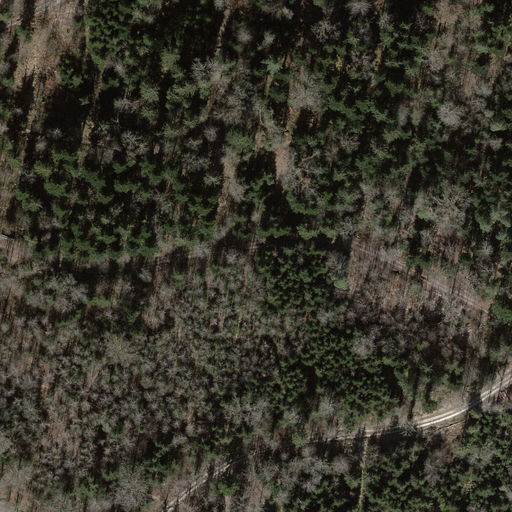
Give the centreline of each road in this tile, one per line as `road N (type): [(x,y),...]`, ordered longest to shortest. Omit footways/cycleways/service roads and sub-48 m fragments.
road 1 (track): [(511,325),(376,252),(337,240),(98,272),(0,243)]
road 2 (track): [(164,511),(232,458),(405,429),(475,406),(511,376)]
